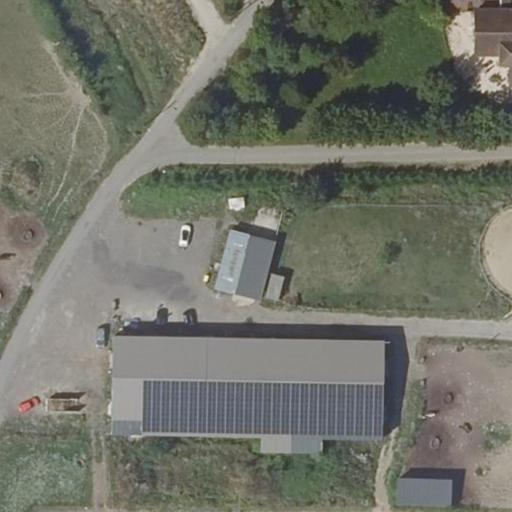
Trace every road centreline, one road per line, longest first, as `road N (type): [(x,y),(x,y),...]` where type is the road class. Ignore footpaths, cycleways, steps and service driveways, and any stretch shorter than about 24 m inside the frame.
road 1 (track): [(511,149),(231,154),(149,143)]
road 2 (unclassified): [(0,381),(77,231),(149,143)]
road 3 (residential): [(149,143),(225,47)]
